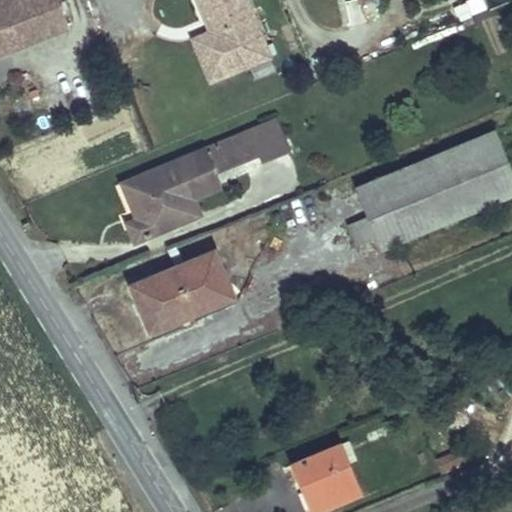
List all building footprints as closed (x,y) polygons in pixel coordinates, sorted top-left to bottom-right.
[(0,0),(0,53),(70,25),(59,0),(0,0)] [(245,0),(195,0),(203,17),(208,15),(213,27),(208,29),(199,33),(208,54),(223,59),(263,42),(245,0)] [(208,15),(203,17),(208,29),(213,27),(208,15)] [(268,54),(263,42),(223,59),(208,54),(199,33),(190,37),(208,79),(268,54)] [(58,82),(41,89),(57,128),(74,119),(58,82)] [(277,118),(263,124),(272,147),(287,142),(277,118)] [(263,124),(205,147),(215,171),(272,147),(263,124)] [(511,173),(494,130),(354,186),(366,216),(346,224),(355,245),(375,237),(380,248),(511,194),(511,173)] [(176,160),(192,197),(221,185),(215,171),(205,147),(176,160)] [(176,160),(123,182),(134,210),(140,207),(143,216),(128,222),(135,240),(199,215),(192,197),(176,160)] [(215,250),(130,284),(149,332),(235,298),(215,250)] [(341,443),(289,463),(296,481),(306,477),(318,508),(360,491),(341,443)] [(306,477),(296,481),(309,511),(318,508),(306,477)]
